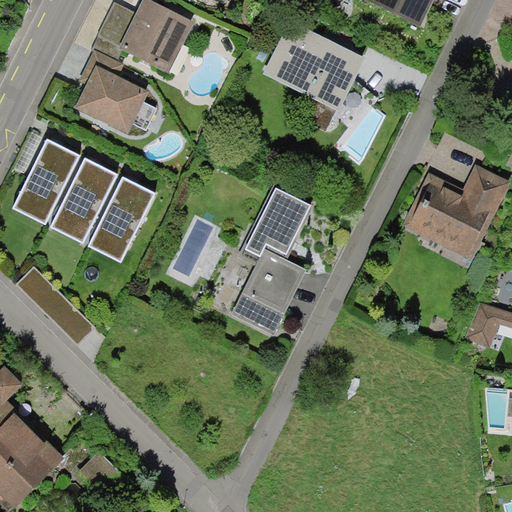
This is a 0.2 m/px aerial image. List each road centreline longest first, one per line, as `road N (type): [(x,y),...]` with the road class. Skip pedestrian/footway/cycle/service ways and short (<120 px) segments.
road 1 (residential): [(222,509),(478,0)]
road 2 (residential): [(0,297),(222,509)]
road 3 (residential): [(0,127),(63,0)]
